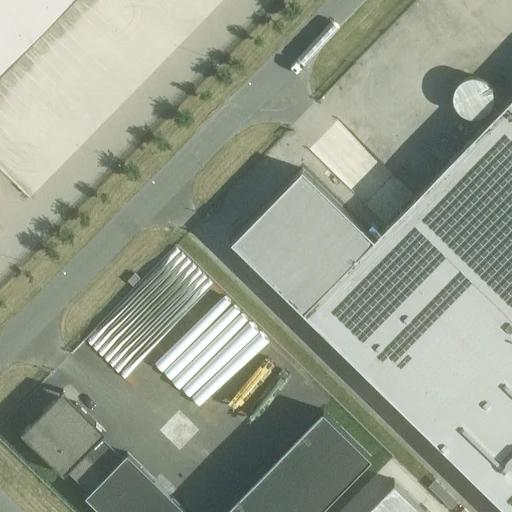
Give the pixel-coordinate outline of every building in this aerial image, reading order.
[(0,0),(0,69),(67,0),(0,0)] [(456,0),(470,14),(484,0),(456,0)] [(337,122),(314,143),(366,200),(376,190),(373,187),(454,113),(457,116),(482,93),(459,68),(452,75),(400,19),(315,98),(337,122)] [(302,168),(231,241),(302,311),(507,511),(511,511),(511,96),(507,101),(416,195),(415,195),(386,225),(386,226),(373,238),(302,168)] [(182,511),(185,509),(127,452),(107,473),(85,452),(106,431),(76,402),(65,413),(53,401),(43,411),(42,410),(21,432),(64,474),(68,470),(89,491),(85,495),(102,511),(182,511)] [(411,446),(404,453),(416,465),(423,457),(411,446)] [(428,511),(394,479),(362,511),(428,511)] [(467,511),(458,503),(450,511),(467,511)]
